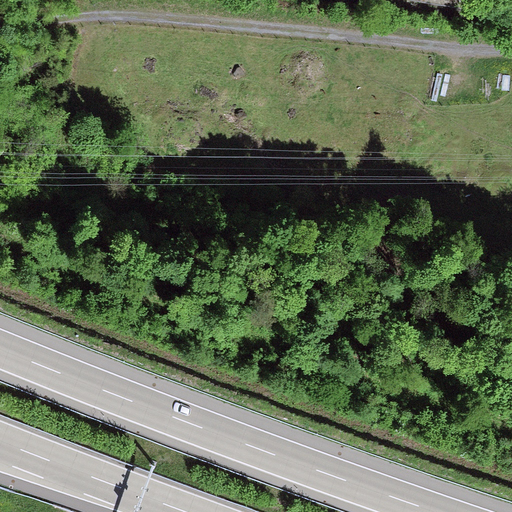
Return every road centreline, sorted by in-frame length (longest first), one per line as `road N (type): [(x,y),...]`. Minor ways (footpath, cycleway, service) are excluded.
road 1 (motorway): [(437,511),(0,348)]
road 2 (motorway): [(0,442),(183,511)]
